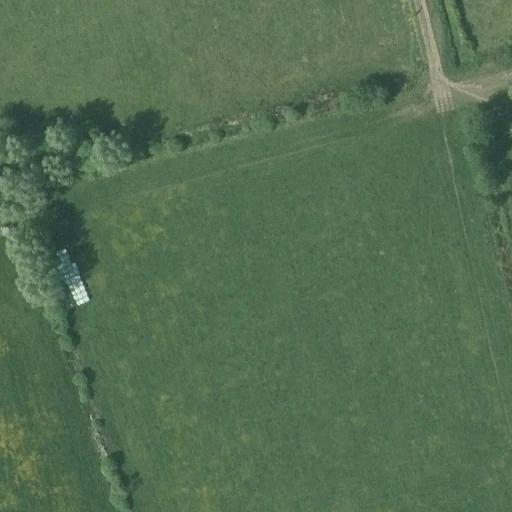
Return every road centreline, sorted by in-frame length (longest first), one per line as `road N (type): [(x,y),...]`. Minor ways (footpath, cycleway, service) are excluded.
road 1 (track): [(440,102),(0,225)]
road 2 (track): [(414,0),(440,102),(511,83)]
